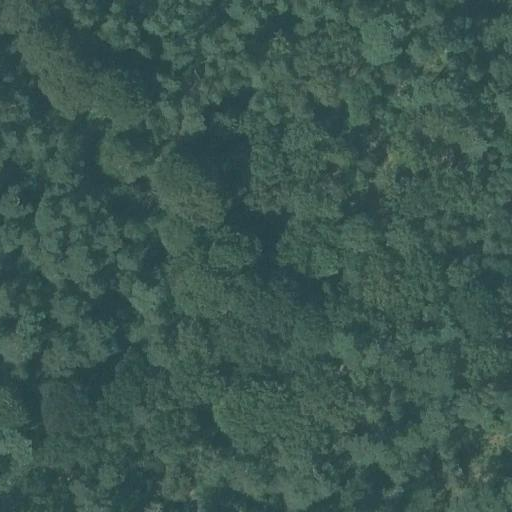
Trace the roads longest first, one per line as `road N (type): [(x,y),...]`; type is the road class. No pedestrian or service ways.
road 1 (track): [(511,74),(379,222),(277,247),(75,212),(0,178)]
road 2 (track): [(511,346),(297,390)]
road 3 (track): [(271,334),(297,390),(339,436),(362,511)]
